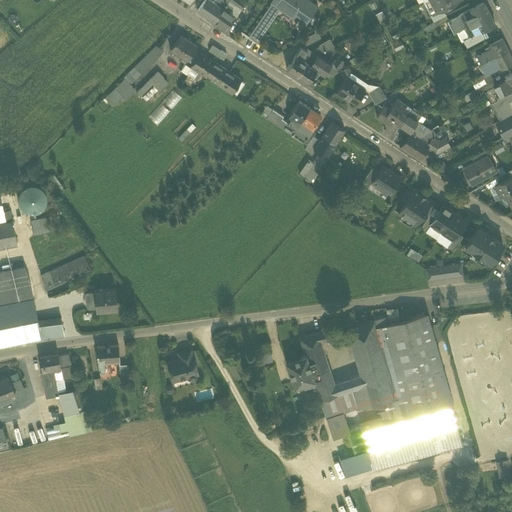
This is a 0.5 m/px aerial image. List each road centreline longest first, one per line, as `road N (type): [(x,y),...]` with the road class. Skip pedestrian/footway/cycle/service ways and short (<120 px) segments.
road 1 (unclassified): [(511,279),(0,355)]
road 2 (residential): [(511,232),(161,0)]
road 3 (track): [(200,325),(271,443),(304,461)]
